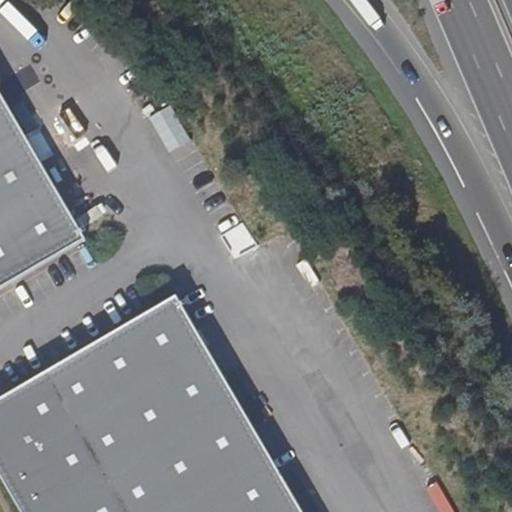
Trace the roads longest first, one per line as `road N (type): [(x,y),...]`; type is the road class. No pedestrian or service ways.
road 1 (motorway): [(359,0),(423,87),(511,275)]
road 2 (motorway): [(457,0),(511,126)]
